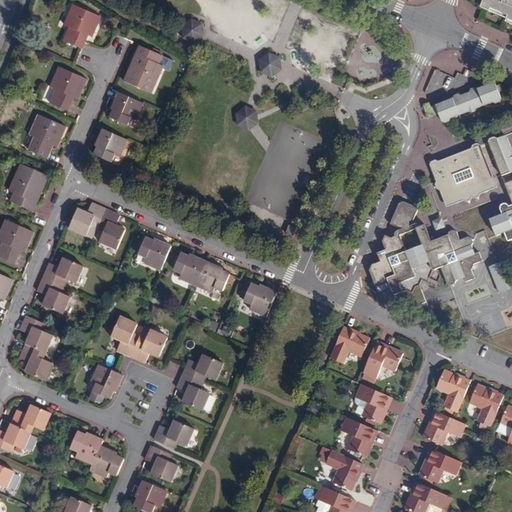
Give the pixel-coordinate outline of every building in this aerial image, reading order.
[(511,0),(488,0),(486,5),(511,16),(510,19),(511,19),(511,0)] [(90,31),(94,33),(102,16),(74,4),(65,25),(71,27),(65,41),(82,48),(88,35),(90,31)] [(203,23),(191,19),(182,25),(183,38),(194,43),(204,36),(203,23)] [(141,44),(137,52),(140,54),(136,64),(132,63),(125,80),(152,92),(164,65),(159,62),(163,54),(141,44)] [(140,54),(137,52),(132,63),(136,64),(140,54)] [(280,57),(268,52),(259,61),(260,73),(271,77),(282,69),(280,57)] [(76,93),(81,95),(88,79),(60,67),(51,87),(57,90),(51,102),(69,110),(74,97),(76,93)] [(449,98),(430,106),(434,116),(436,115),(439,121),(444,123),(447,122),(447,119),(465,113),(468,114),(472,112),(472,109),(490,102),(493,104),(497,102),(499,97),(496,92),(500,90),(497,84),(493,85),(492,81),(475,88),(471,86),(467,88),(466,92),(459,94),(454,93),(450,95),(449,98)] [(121,91),(114,105),(117,105),(114,110),(111,117),(128,125),(131,117),(136,120),(144,101),(121,91)] [(256,111),(245,106),(235,114),(237,125),(248,130),(258,123),(256,111)] [(56,139),(61,142),(67,127),(40,115),(31,135),(36,138),(31,149),(48,157),(54,144),(56,139)] [(101,141),(99,145),(96,153),(112,160),(116,153),(121,155),(128,138),(104,128),(98,141),(101,141)] [(487,139),(486,143),(499,176),(511,171),(511,154),(509,153),(502,136),(495,139),(491,137),(487,139)] [(428,161),(427,167),(440,199),(449,196),(452,205),(460,202),(463,204),(467,202),(468,199),(471,201),(476,199),(476,195),(493,189),(477,147),(474,144),(469,146),(467,150),(437,161),(434,159),(428,161)] [(39,189),(42,190),(49,174),(22,162),(10,190),(16,192),(12,200),(34,210),(38,201),(34,200),(39,189)] [(508,228),(511,226),(511,181),(503,185),(511,209),(510,211),(506,207),(502,206),(498,209),(498,211),(499,216),(487,220),(492,233),(500,230),(504,239),(511,236),(508,228)] [(38,201),(42,190),(39,189),(34,200),(38,201)] [(449,196),(440,199),(444,208),(452,205),(449,196)] [(97,228),(106,208),(90,201),(87,210),(85,213),(82,212),(83,209),(78,206),(70,226),(86,233),(90,225),(97,228)] [(385,299),(391,297),(392,295),(400,291),(403,300),(402,302),(404,307),(413,311),(415,305),(424,302),(418,287),(420,282),(425,283),(430,273),(438,270),(443,283),(447,285),(451,284),(452,280),(460,277),(462,281),(470,278),(467,269),(469,264),(478,261),(475,253),(471,254),(468,246),(469,244),(467,239),(463,238),(456,240),(453,233),(451,232),(447,234),(446,237),(430,243),(423,226),(420,227),(418,225),(415,224),(411,224),(410,220),(415,208),(401,203),(396,204),(387,224),(393,227),(394,231),(392,233),(393,235),(388,238),(383,235),(380,242),(383,250),(375,252),(375,253),(378,262),(370,265),(368,270),(379,297),(385,299)] [(120,214),(106,208),(97,228),(103,230),(99,239),(116,247),(125,227),(119,224),(117,227),(115,226),(116,223),(120,214)] [(439,219),(430,223),(434,232),(443,228),(439,219)] [(34,231),(6,220),(1,232),(0,234),(0,240),(3,242),(0,248),(0,255),(15,262),(20,249),(22,245),(27,247),(34,231)] [(296,228),(288,224),(284,232),(292,236),(296,228)] [(157,240),(152,238),(145,234),(138,251),(145,254),(143,260),(161,268),(172,243),(158,237),(157,240)] [(179,275),(196,283),(207,258),(194,252),(193,255),(188,253),(180,250),(173,267),(181,270),(179,275)] [(50,261),(43,277),(63,285),(67,278),(76,282),(84,264),(64,256),(61,262),(64,263),(63,267),(59,265),(50,261)] [(207,258),(196,283),(213,290),(215,285),(222,288),(230,271),(222,268),(219,267),(220,264),(207,258)] [(511,285),(502,262),(484,268),(494,293),(511,286),(511,285)] [(0,296),(1,293),(6,295),(13,279),(0,273),(0,296)] [(63,285),(43,277),(38,290),(47,294),(50,296),(49,299),(46,297),(43,304),(63,312),(70,295),(61,291),(63,285)] [(278,290),(265,284),(264,287),(259,284),(251,281),(244,298),(252,301),(249,306),(267,314),(278,290)] [(29,337),(26,343),(46,352),(54,334),(44,330),(47,324),(27,315),(21,329),(30,333),(33,335),(32,338),(29,337)] [(131,356),(140,335),(133,332),(137,323),(120,315),(111,335),(117,337),(119,334),(123,336),(121,339),(116,350),(131,356)] [(146,338),(140,335),(131,356),(144,362),(149,351),(150,348),(154,350),(153,353),(159,355),(168,336),(150,328),(146,338)] [(351,331),(343,328),(330,360),(344,365),(349,352),(362,358),(370,339),(360,335),(359,336),(350,333),(351,331)] [(46,352),(26,343),(20,357),(30,361),(33,362),(32,365),(29,364),(26,370),(45,379),(53,362),(43,358),(46,352)] [(392,351),(376,344),(363,374),(377,380),(382,366),(396,372),(404,354),(392,349),(392,351)] [(183,373),(203,382),(207,374),(216,379),(224,361),(204,352),(201,358),(205,360),(203,364),(200,362),(189,357),(183,373)] [(169,361),(164,374),(179,381),(184,368),(169,361)] [(114,386),(117,387),(123,374),(98,364),(91,381),(96,383),(93,390),(109,397),(112,390),(114,386)] [(456,415),(470,383),(464,380),(463,381),(453,377),(454,376),(443,371),(435,391),(449,396),(443,410),(456,415)] [(201,387),(203,382),(183,373),(177,386),(187,390),(191,392),(189,395),(186,394),(184,400),(203,408),(211,391),(201,387)] [(363,418),(367,420),(376,423),(381,425),(385,414),(383,414),(390,398),(360,384),(354,398),(356,398),(355,401),(356,404),(359,406),(355,414),(363,417),(363,418)] [(489,430),(503,397),(497,394),(496,396),(488,392),(489,391),(477,386),(469,405),(481,410),(475,423),(489,430)] [(17,408),(11,424),(31,432),(34,425),(43,429),(51,412),(31,403),(29,409),(32,410),(30,414),(27,412),(17,408)] [(511,408),(508,407),(500,426),(511,430),(511,434),(510,439),(508,444),(511,445),(511,408)] [(447,433),(461,439),(464,432),(467,425),(436,412),(429,429),(427,428),(422,439),(441,447),(447,433)] [(175,418),(173,424),(176,425),(174,429),(171,428),(161,423),(154,439),(175,448),(178,440),(188,444),(195,427),(175,418)] [(369,447),(376,431),(345,419),(340,432),(354,438),(348,451),(366,458),(371,448),(369,447)] [(24,449),(31,432),(11,424),(9,428),(12,430),(10,434),(7,432),(0,428),(0,445),(11,451),(14,444),(24,449)] [(511,434),(511,430),(500,426),(497,433),(510,439),(511,434)] [(93,463),(101,445),(104,439),(90,433),(88,435),(85,434),(77,430),(70,447),(78,450),(76,455),(93,463)] [(114,451),(101,445),(93,463),(91,469),(107,476),(108,471),(117,475),(124,459),(116,455),(113,454),(114,451)] [(157,468),(154,466),(152,472),(171,481),(179,463),(169,459),(172,454),(151,445),(145,459),(156,463),(159,464),(157,468)] [(321,462),(327,464),(331,452),(326,450),(321,462)] [(458,477),(464,463),(433,450),(426,465),(425,465),(420,476),(439,484),(445,471),(458,477)] [(360,473),(363,465),(331,452),(327,464),(326,466),(340,471),(334,484),(337,485),(335,487),(349,493),(350,490),(351,491),(353,490),(356,481),(355,481),(358,472),(360,473)] [(0,484),(7,488),(14,470),(0,463),(0,484)] [(141,493),(139,497),(136,505),(151,511),(155,504),(162,507),(169,491),(144,480),(138,492),(141,493)] [(406,510),(411,511),(426,511),(430,504),(444,510),(450,496),(419,483),(412,499),(410,498),(406,510)] [(313,500),(317,502),(318,500),(323,489),(319,487),(313,500)] [(331,508),(329,511),(348,511),(353,501),(323,489),(318,500),(317,502),(318,502),(331,508)] [(83,511),(85,508),(89,509),(91,504),(72,496),(64,511),(83,511)] [(450,496),(444,510),(449,511),(450,511),(456,499),(450,496)] [(319,510),(318,511),(329,511),(331,508),(318,502),(315,508),(319,510)]
